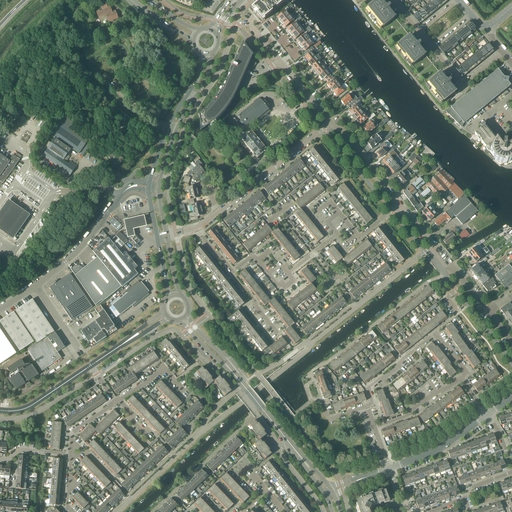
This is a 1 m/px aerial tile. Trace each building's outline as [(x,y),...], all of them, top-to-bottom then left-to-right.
[(254,6),(251,8),(254,11),(256,14),(262,21),(264,19),(270,14),(272,12),(271,11),(273,10),(275,8),(276,9),(284,3),(286,0),(265,0),(264,2),(262,0),(261,0),(260,1),(259,2),(257,4),(256,4),(254,6)] [(376,0),(369,6),(368,7),(444,101),(448,98),(455,92),(447,81),(445,80),(444,78),(440,73),(425,55),(421,50),(420,48),(419,48),(419,47),(418,46),(416,44),(415,43),(415,42),(414,42),(409,35),(386,7),(385,5),(383,3),(380,0),(376,0)] [(436,0),(431,0),(430,2),(437,10),(441,6),(436,0)] [(111,13),(109,7),(110,7),(110,6),(107,7),(105,1),(100,3),(102,9),(96,11),(98,18),(106,15),(108,21),(110,21),(113,21),(113,20),(118,18),(115,11),(111,13)] [(430,2),(426,5),(432,13),(437,10),(430,2)] [(426,5),(421,9),(428,17),(432,13),(426,5)] [(421,9),(417,12),(423,21),(428,17),(421,9)] [(285,11),(277,17),(279,20),(278,21),(280,23),(289,15),(285,11)] [(423,21),(417,12),(412,16),(419,24),(423,21)] [(289,15),(280,23),(282,25),(283,25),(285,27),(293,21),(289,15)] [(294,23),(287,29),(288,32),(289,32),(288,33),(290,35),(301,26),(296,20),(295,21),(294,22),(295,23),(294,23)] [(471,23),(470,24),(469,22),(464,26),(471,34),(476,30),(474,29),(475,28),(471,23)] [(301,26),(290,35),(292,37),(293,37),(295,39),(303,33),(304,34),(306,32),(301,26)] [(464,26),(460,29),(467,38),(471,34),(464,26)] [(460,29),(456,33),(462,41),(467,38),(460,29)] [(304,35),(296,41),(298,44),(299,44),(298,45),(300,47),(311,37),(306,32),(304,34),(304,35)] [(462,41),(456,33),(451,36),(458,45),(462,41)] [(458,45),(451,36),(447,40),(453,48),(458,45)] [(311,37),(300,47),(302,49),(305,51),(313,45),(313,46),(316,43),(315,43),(311,37)] [(453,48),(447,40),(442,44),(449,52),(453,48)] [(236,89),(238,85),(238,84),(239,84),(239,83),(239,82),(241,79),(241,78),(242,76),(246,73),(256,64),(254,61),(252,59),(250,57),(251,56),(251,55),(252,54),(253,52),(243,41),(240,47),(233,62),(232,66),(229,73),(228,74),(227,77),(227,78),(226,79),(223,85),(223,87),(220,92),(217,97),(216,98),(214,102),(213,103),(209,107),(205,111),(204,111),(200,115),(200,120),(200,121),(200,123),(200,131),(208,125),(213,121),(214,120),(218,116),(223,111),(224,109),(228,105),(229,103),(232,98),(235,92),(236,90),(236,89)] [(449,52),(442,44),(438,47),(444,56),(449,52)] [(482,47),(489,56),(493,52),(492,50),(493,49),(489,44),(488,45),(487,44),(486,44),(482,47)] [(481,48),(478,51),(484,59),(489,56),(482,47),(481,48)] [(308,63),(315,57),(317,55),(311,48),(305,53),(307,56),(304,58),(306,59),(305,60),(308,63)] [(484,59),(478,51),(473,55),(480,63),(484,59)] [(480,63),(473,55),(469,58),(475,66),(480,63)] [(315,57),(308,63),(310,65),(311,65),(312,67),(318,61),(323,58),(321,56),(317,59),(315,57)] [(469,58),(464,62),(471,70),(475,66),(469,58)] [(318,61),(312,67),(313,68),(315,71),(322,66),(326,62),(324,60),(318,61)] [(464,62),(460,65),(467,74),(471,70),(464,62)] [(322,66),(315,71),(317,74),(318,74),(319,75),(326,70),(328,68),(331,65),(330,64),(329,63),(324,68),(322,66)] [(467,74),(460,65),(455,69),(462,77),(467,74)] [(333,75),(328,68),(326,70),(319,75),(320,77),(322,80),(324,79),(326,81),(332,76),(333,75)] [(504,77),(498,69),(472,90),(445,112),(461,128),(464,124),(511,85),(508,82),(508,78),(504,77)] [(107,84),(111,80),(112,79),(105,72),(100,77),(107,84)] [(338,82),(340,80),(342,79),(340,77),(336,81),(332,76),(326,81),(328,83),(327,84),(327,85),(327,86),(328,87),(329,87),(330,88),(338,82)] [(343,85),(340,80),(338,82),(330,88),(331,89),(330,90),(331,91),(333,91),(334,93),(337,90),(343,85)] [(337,90),(334,93),(335,95),(336,95),(337,97),(338,96),(340,98),(348,91),(346,89),(348,87),(345,83),(343,85),(337,90)] [(352,100),(355,97),(354,95),(352,96),(350,93),(347,96),(346,97),(341,101),(341,102),(341,103),(342,104),(343,104),(345,106),(346,105),(352,100)] [(362,99),(360,96),(357,99),(348,107),(350,109),(349,111),(349,112),(350,113),(351,114),(353,115),(360,109),(362,107),(360,105),(358,107),(356,105),(362,99)] [(352,100),(346,105),(348,107),(357,99),(355,97),(352,100)] [(246,133),(249,130),(248,129),(265,116),(267,114),(270,111),(267,107),(269,106),(264,101),(263,102),(259,98),(256,101),(256,100),(254,102),(254,103),(237,116),(241,121),(238,123),(243,129),(245,132),(246,133)] [(362,112),(360,109),(353,115),(353,116),(353,117),(354,118),(355,118),(356,120),(363,114),(370,108),(369,107),(366,109),(366,108),(362,112)] [(363,114),(356,120),(357,120),(357,121),(358,122),(359,122),(360,124),(368,117),(366,116),(365,117),(363,114)] [(48,147),(42,156),(58,167),(55,171),(64,177),(66,173),(70,176),(76,166),(70,162),(68,164),(65,162),(70,157),(67,155),(71,149),(79,154),(88,140),(72,129),(70,128),(74,123),(63,116),(60,121),(54,128),(50,134),(55,137),(51,143),(49,142),(46,145),(48,147)] [(42,130),(47,122),(41,118),(35,126),(42,130)] [(243,129),(238,123),(234,118),(230,122),(234,127),(233,127),(238,133),(243,129)] [(369,121),(370,121),(363,127),(364,129),(364,130),(366,132),(368,134),(375,128),(375,127),(377,126),(376,124),(371,119),(369,121)] [(486,126),(485,125),(483,122),(479,125),(481,127),(474,133),(477,136),(478,136),(481,140),(481,141),(485,147),(487,147),(490,150),(490,152),(494,157),(493,157),(494,158),(495,158),(495,159),(496,160),(497,160),(498,161),(499,162),(500,162),(501,162),(502,162),(503,162),(504,162),(505,162),(506,162),(507,162),(508,161),(509,161),(510,161),(511,160),(511,159),(511,142),(511,143),(511,142),(510,142),(510,141),(509,141),(507,142),(506,142),(505,142),(506,141),(503,141),(502,145),(501,146),(485,128),(484,125),(485,124),(486,126)] [(246,133),(245,132),(243,133),(244,134),(239,139),(241,141),(243,140),(258,158),(263,154),(262,153),(265,150),(249,130),(246,133)] [(384,138),(386,141),(393,135),(391,132),(384,138)] [(381,141),(376,134),(376,135),(373,137),(370,139),(370,140),(366,143),(366,142),(366,143),(367,144),(366,144),(370,149),(371,148),(372,149),(375,146),(378,144),(377,144),(381,141)] [(89,141),(80,155),(82,156),(91,143),(89,141)] [(388,155),(395,148),(399,145),(398,144),(396,145),(396,146),(395,147),(394,145),(389,149),(388,147),(385,143),(381,147),(382,149),(376,154),(377,155),(376,155),(378,158),(379,157),(379,158),(386,153),(388,155)] [(432,158),(435,154),(424,144),(421,148),(432,158)] [(408,145),(401,152),(402,154),(404,152),(409,147),(408,145)] [(311,156),(319,151),(315,146),(308,152),(311,156)] [(396,159),(401,155),(397,151),(395,148),(388,155),(382,160),(384,162),(383,163),(385,164),(384,165),(385,166),(386,166),(387,167),(396,159)] [(116,168),(121,162),(120,162),(119,161),(123,158),(123,157),(122,158),(112,151),(113,151),(112,151),(108,157),(108,158),(108,157),(111,159),(108,163),(109,162),(117,168),(116,168)] [(315,160),(322,155),(319,151),(311,156),(315,160)] [(9,161),(0,154),(0,181),(3,183),(2,182),(19,159),(20,159),(19,159),(14,156),(13,155),(9,161)] [(322,155),(315,160),(318,164),(325,159),(322,155)] [(295,162),(301,170),(305,166),(299,159),(295,162)] [(328,163),(325,159),(318,164),(321,168),(328,163)] [(396,159),(387,167),(388,168),(387,169),(388,170),(389,170),(390,170),(399,162),(396,159)] [(196,166),(194,168),(200,176),(205,172),(200,167),(203,165),(198,160),(194,164),(196,166)] [(244,168),(249,174),(257,168),(257,167),(255,165),(252,162),(244,168)] [(301,170),(295,162),(291,166),(297,173),(301,170)] [(399,162),(390,170),(391,172),(391,173),(392,174),(393,174),(403,166),(399,162)] [(328,163),(321,168),(324,172),(331,167),(328,163)] [(291,166),(287,169),(293,176),(297,173),(291,166)] [(334,170),(331,167),(324,172),(327,176),(334,170)] [(200,176),(194,168),(189,172),(195,180),(200,176)] [(293,176),(287,169),(283,172),(289,179),(293,176)] [(458,199),(464,194),(452,182),(454,179),(441,169),(425,184),(426,185),(425,186),(428,191),(431,193),(435,198),(436,197),(438,198),(440,201),(441,203),(444,206),(447,203),(441,196),(442,194),(442,195),(448,189),(458,199)] [(338,174),(334,170),(327,176),(330,180),(338,174)] [(398,182),(410,173),(408,171),(405,173),(403,171),(395,178),(398,182)] [(283,172),(279,175),(285,182),(289,179),(283,172)] [(411,175),(410,173),(398,182),(402,186),(410,179),(408,177),(411,175)] [(338,174),(330,180),(334,184),(341,179),(338,174)] [(285,182),(279,175),(275,178),(281,185),(285,182)] [(281,185),(275,178),(271,181),(277,189),(281,185)] [(413,185),(411,186),(414,191),(415,193),(424,186),(419,179),(412,184),(413,185)] [(271,181),(267,185),(273,192),(277,189),(271,181)] [(315,186),(320,194),(324,190),(319,183),(315,186)] [(340,193),(348,187),(344,183),(337,188),(340,193)] [(189,194),(198,191),(197,185),(187,188),(189,194)] [(273,192),(267,185),(263,188),(269,195),(273,192)] [(320,194),(315,186),(311,190),(316,197),(320,194)] [(414,191),(411,186),(407,190),(403,192),(409,200),(412,198),(414,201),(417,199),(413,195),(415,193),(414,191)] [(351,191),(348,187),(340,193),(344,197),(351,191)] [(316,197),(311,190),(307,193),(312,200),(316,197)] [(198,191),(189,194),(190,199),(187,200),(188,203),(194,202),(193,199),(200,197),(198,191)] [(259,191),(255,194),(261,202),(265,198),(259,191)] [(351,191),(344,197),(347,201),(354,195),(351,191)] [(307,193),(303,196),(308,203),(312,200),(307,193)] [(255,194),(251,198),(257,205),(261,202),(255,194)] [(357,199),(354,195),(347,201),(350,205),(357,199)] [(303,196),(299,199),(304,206),(308,203),(303,196)] [(478,211),(464,196),(449,209),(454,216),(462,225),(478,211)] [(257,205),(251,198),(247,201),(253,208),(257,205)] [(412,198),(409,200),(417,212),(423,207),(417,199),(414,201),(412,198)] [(304,206),(299,199),(294,202),(300,210),(302,208),(304,206)] [(360,203),(357,199),(350,205),(353,209),(360,203)] [(0,229),(13,239),(30,215),(8,200),(0,211),(0,229)] [(247,201),(243,204),(249,211),(253,208),(247,201)] [(194,204),(194,202),(188,203),(188,206),(191,205),(192,211),(202,209),(201,203),(194,204)] [(426,217),(433,210),(435,209),(431,204),(429,206),(426,202),(424,204),(425,206),(424,206),(426,208),(422,212),(422,213),(422,214),(423,215),(424,215),(426,217)] [(364,207),(360,203),(353,209),(356,213),(364,207)] [(243,204),(239,207),(245,214),(249,211),(243,204)] [(239,207),(235,210),(241,218),(245,214),(239,207)] [(364,207),(356,213),(360,217),(367,211),(364,207)] [(302,208),(300,210),(295,214),(298,218),(305,213),(302,208)] [(202,209),(192,211),(194,217),(190,218),(190,221),(198,219),(197,216),(203,215),(202,209)] [(451,218),(454,216),(449,209),(434,223),(437,227),(446,219),(448,222),(452,219),(451,218)] [(241,218),(235,210),(231,214),(237,221),(241,218)] [(437,214),(433,210),(426,217),(427,218),(427,219),(428,221),(429,221),(430,221),(437,214)] [(370,215),(367,211),(360,217),(363,221),(370,215)] [(308,216),(305,213),(298,218),(301,222),(308,216)] [(237,221),(231,214),(227,217),(233,224),(237,221)] [(370,215),(363,221),(366,225),(373,219),(370,215)] [(311,220),(308,216),(301,222),(304,226),(311,220)] [(144,217),(124,221),(128,238),(135,237),(134,230),(146,227),(144,217)] [(233,224),(227,217),(223,220),(229,227),(233,224)] [(311,220),(304,226),(307,230),(315,224),(311,220)] [(318,228),(315,224),(307,230),(311,234),(318,228)] [(268,235),(271,233),(272,232),(267,225),(263,228),(268,235)] [(376,236),(383,230),(380,226),(373,232),(376,236)] [(211,237),(218,231),(215,227),(207,233),(211,237)] [(272,232),(271,233),(274,237),(281,232),(278,227),(272,232)] [(268,235),(263,228),(259,231),(264,238),(268,235)] [(321,232),(318,228),(311,234),(314,238),(321,232)] [(386,234),(383,230),(376,236),(379,240),(386,234)] [(463,241),(470,235),(465,230),(459,235),(463,241)] [(221,235),(218,231),(211,237),(214,241),(221,235)] [(264,238),(259,231),(255,234),(260,242),(264,238)] [(455,237),(452,233),(451,231),(448,234),(449,236),(443,241),(446,244),(455,237)] [(126,238),(119,232),(116,236),(118,239),(120,241),(124,245),(128,241),(134,247),(141,241),(132,232),(126,238)] [(285,235),(281,232),(274,237),(277,241),(285,235)] [(324,237),(321,232),(314,238),(317,242),(324,237)] [(260,242),(255,234),(251,238),(256,245),(260,242)] [(386,234),(379,240),(383,244),(390,238),(386,234)] [(224,239),(221,235),(214,241),(217,245),(224,239)] [(288,239),(285,235),(277,241),(281,245),(288,239)] [(138,267),(126,253),(123,256),(115,246),(120,241),(118,239),(113,244),(109,238),(93,251),(97,257),(121,287),(122,287),(138,274),(134,270),(138,267)] [(256,245),(251,238),(247,241),(252,248),(256,245)] [(390,238),(383,244),(386,248),(393,242),(390,238)] [(224,239),(217,245),(220,249),(228,243),(224,239)] [(291,243),(288,239),(281,245),(284,249),(291,243)] [(366,239),(362,243),(368,250),(372,246),(366,239)] [(483,242),(481,240),(473,244),(475,248),(467,254),(469,256),(468,256),(470,259),(479,251),(477,248),(480,245),(483,242)] [(252,248),(247,241),(242,244),(248,251),(252,248)] [(393,242),(386,248),(389,252),(396,246),(393,242)] [(231,247),(228,243),(220,249),(224,253),(231,247)] [(294,247),(291,243),(284,249),(287,253),(294,247)] [(362,243),(358,246),(364,253),(368,250),(362,243)] [(330,255),(337,249),(334,245),(327,251),(330,255)] [(198,256),(207,248),(205,247),(204,248),(202,246),(194,251),(198,256)] [(364,253),(358,246),(354,249),(360,256),(364,253)] [(392,256),(400,250),(396,246),(389,252),(392,256)] [(234,251),(231,247),(224,253),(227,257),(234,251)] [(294,247),(287,253),(290,257),(297,251),(294,247)] [(207,248),(198,256),(201,260),(208,254),(206,251),(208,250),(207,248)] [(337,249),(330,255),(333,259),(340,253),(337,249)] [(360,256),(354,249),(350,252),(356,259),(360,256)] [(396,260),(403,254),(400,250),(392,256),(396,260)] [(481,250),(479,251),(470,259),(472,262),(473,261),(474,263),(483,256),(483,255),(484,254),(481,250)] [(237,255),(234,251),(227,257),(230,261),(237,255)] [(297,251),(290,257),(293,261),(301,256),(297,251)] [(356,259),(350,252),(346,255),(352,263),(356,259)] [(344,257),(340,253),(333,259),(336,263),(342,259),(344,257)] [(208,254),(201,260),(204,264),(213,256),(212,255),(210,256),(208,254)] [(406,258),(403,254),(396,260),(399,264),(406,258)] [(237,255),(230,261),(233,265),(240,259),(237,255)] [(346,255),(344,257),(342,259),(348,266),(352,263),(346,255)] [(214,258),(213,256),(204,264),(207,268),(214,262),(213,259),(214,258)] [(121,287),(97,257),(83,269),(83,268),(82,267),(81,267),(80,266),(79,266),(78,266),(77,266),(76,266),(75,267),(74,267),(73,268),(72,269),(71,270),(69,266),(69,267),(96,307),(107,299),(121,287)] [(214,262),(207,268),(210,271),(220,264),(218,263),(216,264),(214,262)] [(391,270),(386,263),(381,267),(387,274),(391,270)] [(475,276),(484,269),(479,263),(470,270),(475,276)] [(221,266),(220,264),(210,271),(214,275),(221,270),(219,267),(221,266)] [(491,278),(482,285),(487,291),(491,289),(492,290),(496,287),(494,284),(495,284),(493,281),(497,278),(499,281),(505,288),(511,282),(511,273),(511,272),(511,268),(509,264),(491,278)] [(487,273),(494,267),(492,265),(485,271),(484,269),(475,276),(478,280),(487,273)] [(303,277),(310,271),(307,267),(300,272),(303,277)] [(381,267),(377,270),(383,277),(387,274),(381,267)] [(242,278),(249,273),(245,268),(238,274),(242,278)] [(221,270),(214,275),(217,279),(226,272),(225,271),(223,272),(221,270)] [(383,277),(377,270),(373,273),(379,280),(383,277)] [(310,271),(303,277),(306,281),(314,275),(310,271)] [(227,274),(226,272),(217,279),(220,283),(227,278),(225,275),(227,274)] [(252,277),(249,273),(242,278),(245,282),(252,277)] [(379,280),(373,273),(369,276),(375,283),(379,280)] [(487,273),(478,280),(482,285),(491,278),(487,273)] [(92,307),(70,274),(49,288),(72,321),(92,307)] [(317,279),(314,275),(306,281),(310,285),(311,284),(317,279)] [(369,276),(365,279),(371,287),(375,283),(369,276)] [(255,281),(252,277),(245,282),(248,286),(255,281)] [(227,278),(220,283),(223,287),(232,280),(231,279),(229,280),(227,278)] [(371,287),(365,279),(361,282),(367,290),(371,287)] [(234,282),(232,280),(223,287),(226,291),(234,286),(232,283),(234,282)] [(140,283),(138,281),(122,294),(124,296),(112,305),(120,315),(132,306),(133,308),(149,295),(147,293),(149,292),(141,282),(140,283)] [(255,281),(248,286),(251,290),(258,285),(255,281)] [(361,282),(357,286),(363,293),(367,290),(361,282)] [(311,284),(310,285),(307,287),(313,294),(317,291),(311,284)] [(262,289),(258,285),(251,290),(254,294),(262,289)] [(234,286),(226,291),(230,295),(239,288),(237,286),(235,288),(234,286)] [(357,286),(353,289),(359,296),(363,293),(357,286)] [(428,286),(424,289),(430,296),(434,293),(432,290),(428,286)] [(307,287),(303,290),(309,297),(313,294),(307,287)] [(240,290),(239,288),(230,295),(233,299),(240,294),(238,291),(240,290)] [(265,293),(262,289),(254,294),(258,298),(265,293)] [(359,296),(353,289),(349,292),(355,299),(359,296)] [(430,296),(424,289),(419,293),(425,300),(430,296)] [(309,297),(303,290),(299,293),(305,300),(309,297)] [(268,297),(265,293),(258,298),(261,302),(268,297)] [(305,300),(299,293),(295,296),(301,304),(305,300)] [(419,293),(415,296),(421,303),(425,300),(419,293)] [(242,296),(240,294),(233,299),(236,303),(245,296),(244,294),(242,296)] [(245,296),(236,303),(239,308),(246,302),(244,299),(246,298),(245,296)] [(301,304),(295,296),(291,300),(297,307),(301,304)] [(337,300),(343,307),(347,304),(341,296),(337,300)] [(415,296),(411,299),(417,306),(421,303),(415,296)] [(271,301),(271,300),(268,297),(261,302),(264,307),(268,303),(271,301)] [(275,297),(271,300),(271,301),(268,303),(271,307),(278,302),(275,297)] [(37,343),(41,340),(54,332),(32,299),(15,311),(37,343)] [(417,306),(411,299),(407,303),(412,310),(417,306)] [(297,307),(291,300),(287,303),(293,310),(297,307)] [(343,307),(337,300),(333,303),(339,310),(343,307)] [(282,306),(278,302),(271,307),(275,312),(282,306)] [(333,303),(329,306),(335,313),(339,310),(333,303)] [(407,303),(403,306),(408,313),(412,310),(407,303)] [(511,307),(509,303),(500,309),(511,325),(511,307)] [(95,321),(105,335),(107,334),(109,336),(117,330),(100,305),(95,309),(100,317),(95,321),(95,320),(95,321)] [(282,306),(275,312),(278,316),(285,310),(282,306)] [(335,313),(329,306),(325,309),(331,317),(335,313)] [(408,313),(403,306),(398,310),(404,317),(408,313)] [(237,319),(244,313),(242,311),(244,309),(243,308),(241,309),(233,315),(237,319)] [(331,317),(325,309),(321,313),(327,320),(331,317)] [(288,314),(285,310),(278,316),(281,320),(288,314)] [(404,317),(398,310),(394,313),(400,320),(404,317)] [(442,311),(437,314),(443,321),(447,318),(445,315),(442,311)] [(0,321),(0,329),(16,353),(34,342),(14,312),(0,321)] [(246,316),(244,313),(237,319),(240,323),(249,316),(248,314),(246,316)] [(321,313),(317,316),(323,323),(327,320),(321,313)] [(400,320),(394,313),(390,316),(395,323),(400,320)] [(288,314),(281,320),(285,324),(292,319),(288,314)] [(437,314),(433,318),(439,325),(443,321),(437,314)] [(250,317),(249,316),(240,323),(243,327),(250,321),(249,319),(250,317)] [(323,323),(317,316),(313,319),(319,326),(323,323)] [(395,323),(390,316),(386,320),(391,327),(395,323)] [(433,318),(429,321),(434,328),(439,325),(433,318)] [(295,323),(292,319),(285,324),(288,328),(288,329),(291,326),(292,326),(295,324),(295,323)] [(319,326),(313,319),(309,322),(315,329),(319,326)] [(386,320),(381,323),(387,330),(391,327),(386,320)] [(105,335),(95,321),(80,331),(82,333),(81,334),(85,340),(85,341),(87,340),(92,347),(106,337),(105,335)] [(252,324),(250,321),(243,327),(246,331),(255,324),(254,322),(252,324)] [(429,321),(424,325),(430,332),(434,328),(429,321)] [(315,329),(309,322),(305,325),(311,332),(315,329)] [(387,330),(381,323),(377,327),(383,334),(387,330)] [(257,325),(255,324),(246,331),(250,335),(257,329),(255,327),(257,325)] [(448,333),(455,328),(452,324),(444,329),(448,333)] [(311,332),(305,325),(301,329),(307,336),(311,332)] [(424,325),(420,328),(426,335),(430,332),(424,325)] [(288,329),(288,328),(284,331),(287,336),(295,330),(292,326),(291,326),(288,329)] [(426,335),(420,328),(416,331),(422,338),(426,335)] [(458,333),(455,328),(448,333),(451,338),(458,333)] [(0,364),(16,353),(0,329),(0,364)] [(257,329),(250,335),(253,339),(262,332),(261,330),(259,331),(257,329)] [(295,330),(287,336),(291,340),(298,334),(295,330)] [(372,331),(367,334),(373,341),(378,338),(372,331)] [(416,331),(412,335),(417,342),(422,338),(416,331)] [(62,343),(60,340),(55,332),(28,350),(42,371),(61,358),(57,352),(66,347),(63,343),(62,343)] [(263,333),(262,332),(253,339),(256,343),(263,337),(261,335),(263,333)] [(461,337),(458,333),(451,338),(454,342),(461,337)] [(298,334),(291,340),(294,345),(302,339),(298,334)] [(373,341),(367,334),(363,338),(369,345),(373,341)] [(417,342),(412,335),(408,338),(413,345),(417,342)] [(265,339),(263,337),(256,343),(259,347),(268,340),(267,338),(265,339)] [(277,341),(282,348),(287,344),(282,337),(277,341)] [(461,337),(454,342),(457,347),(464,341),(461,337)] [(168,350),(175,344),(172,340),(169,342),(166,338),(161,342),(168,350)] [(369,345),(363,338),(359,341),(365,348),(369,345)] [(413,345),(408,338),(403,341),(409,348),(413,345)] [(266,348),(270,345),(268,343),(270,341),(268,340),(259,347),(262,351),(266,348)] [(282,348),(277,341),(273,344),(278,352),(282,348)] [(359,341),(355,344),(360,351),(365,348),(359,341)] [(403,341),(399,345),(405,352),(409,348),(403,341)] [(464,341),(457,347),(460,351),(468,346),(464,341)] [(430,352),(437,346),(433,342),(426,348),(430,352)] [(175,344),(168,350),(171,354),(178,348),(175,344)] [(270,345),(266,348),(269,352),(270,350),(274,355),(278,352),(273,344),(270,346),(270,345)] [(360,351),(355,344),(351,348),(356,355),(360,351)] [(405,352),(399,345),(395,348),(399,354),(400,355),(405,352)] [(437,346),(430,352),(433,356),(440,351),(437,346)] [(471,350),(468,346),(460,351),(463,355),(471,350)] [(152,351),(149,353),(148,354),(154,363),(159,359),(153,351),(154,350),(153,349),(152,348),(151,349),(152,351)] [(181,352),(178,348),(171,354),(174,358),(181,352)] [(351,348),(346,351),(352,358),(356,355),(351,348)] [(474,355),(471,350),(463,355),(467,360),(474,355)] [(148,354),(145,356),(144,357),(150,366),(154,363),(148,354),(149,353),(148,351),(146,352),(148,354)] [(352,358),(346,351),(342,354),(348,361),(352,358)] [(440,351),(433,356),(437,360),(444,355),(440,351)] [(185,356),(181,352),(174,358),(177,362),(185,356)] [(389,353),(385,356),(391,363),(395,360),(389,353)] [(143,357),(140,359),(139,360),(145,369),(150,366),(144,357),(145,356),(143,354),(142,355),(143,357)] [(342,354),(338,358),(344,365),(348,361),(342,354)] [(447,359),(444,355),(437,360),(440,365),(447,359)] [(474,355),(467,360),(470,364),(477,359),(474,355)] [(188,360),(185,356),(177,362),(181,366),(188,360)] [(391,363),(385,356),(381,360),(386,367),(391,363)] [(139,360),(136,362),(135,363),(141,372),(145,369),(139,360),(140,359),(139,357),(137,358),(139,360)] [(344,365),(338,358),(334,361),(339,368),(344,365)] [(29,381),(39,375),(32,364),(31,365),(30,364),(25,363),(24,364),(21,359),(7,369),(10,373),(9,373),(8,379),(9,380),(8,380),(15,391),(25,384),(27,386),(31,384),(29,381)] [(450,363),(447,359),(440,365),(443,369),(450,363)] [(480,364),(477,359),(470,364),(473,369),(480,364)] [(135,363),(136,362),(134,360),(133,361),(134,363),(130,366),(136,375),(141,372),(135,363)] [(191,364),(188,360),(181,366),(184,370),(191,364)] [(386,367),(381,360),(377,363),(382,370),(386,367)] [(339,368),(334,361),(329,365),(335,372),(339,368)] [(422,361),(418,364),(424,371),(428,368),(422,361)] [(382,370),(377,363),(372,366),(378,373),(382,370)] [(454,367),(450,363),(443,369),(447,373),(454,367)] [(424,371),(418,364),(414,368),(419,375),(424,371)] [(204,384),(212,378),(205,369),(206,367),(205,365),(194,374),(198,379),(199,378),(204,384)] [(378,373),(372,366),(368,370),(374,377),(378,373)] [(454,367),(447,373),(450,377),(457,372),(454,367)] [(414,368),(410,371),(415,378),(419,375),(414,368)] [(495,369),(490,372),(495,379),(500,376),(495,369)] [(316,378),(325,375),(323,370),(318,372),(316,372),(315,373),(316,378)] [(368,370),(364,373),(370,380),(374,377),(368,370)] [(410,371),(405,374),(411,381),(415,378),(410,371)] [(132,372),(128,375),(133,383),(138,380),(132,372)] [(495,379),(490,372),(486,375),(491,382),(495,379)] [(212,378),(204,384),(203,385),(205,389),(212,384),(214,387),(215,386),(220,392),(219,393),(223,398),(232,390),(219,373),(214,377),(216,379),(214,381),(212,378)] [(370,380),(364,373),(360,377),(365,384),(370,380)] [(405,374),(401,378),(407,385),(411,381),(405,374)] [(133,383),(128,375),(124,378),(129,386),(133,383)] [(325,375),(316,378),(318,383),(327,380),(325,375)] [(486,375),(481,378),(486,385),(491,382),(486,375)] [(124,378),(120,381),(125,388),(129,386),(124,378)] [(407,385),(401,378),(397,381),(403,388),(407,385)] [(486,385),(481,378),(477,381),(482,389),(486,385)] [(159,390),(165,384),(162,380),(155,386),(159,390)] [(327,380),(318,383),(320,388),(329,385),(327,380)] [(120,381),(115,384),(121,391),(125,388),(120,381)] [(403,388),(397,381),(393,385),(398,392),(403,388)] [(482,389),(477,381),(472,385),(477,392),(482,389)] [(121,391),(115,384),(111,387),(116,394),(121,391)] [(169,387),(165,384),(159,390),(162,394),(169,387)] [(329,385),(320,388),(322,394),(331,390),(329,385)] [(169,387),(162,394),(166,397),(172,391),(169,387)] [(459,387),(454,390),(459,397),(464,394),(459,387)] [(377,397),(386,394),(384,389),(375,392),(377,397)] [(331,390),(322,394),(324,399),(332,396),(331,390)] [(454,390),(450,393),(455,401),(459,397),(454,390)] [(172,391),(166,397),(169,401),(176,395),(172,391)] [(358,394),(361,402),(366,400),(363,392),(358,394)] [(97,396),(102,404),(106,401),(101,393),(97,396)] [(450,393),(445,396),(451,404),(455,401),(450,393)] [(358,394),(353,396),(356,404),(361,402),(358,394)] [(388,399),(386,394),(377,397),(379,402),(388,399)] [(131,405),(137,399),(134,395),(127,401),(131,405)] [(176,395),(169,401),(173,405),(179,398),(176,395)] [(102,404),(97,396),(92,399),(98,407),(102,404)] [(356,404),(353,396),(348,398),(351,406),(356,404)] [(445,396),(441,399),(446,407),(451,404),(445,396)] [(183,402),(179,398),(173,405),(176,409),(183,402)] [(348,398),(343,400),(346,408),(351,406),(348,398)] [(92,399),(88,402),(93,410),(98,407),(92,399)] [(137,399),(131,405),(134,409),(141,402),(137,399)] [(389,404),(388,399),(379,402),(381,407),(389,404)] [(441,399),(437,403),(442,410),(446,407),(441,399)] [(346,408),(343,400),(337,402),(341,410),(346,408)] [(193,404),(200,411),(204,407),(197,401),(193,404)] [(93,410),(88,402),(84,405),(89,413),(93,410)] [(144,406),(141,402),(134,409),(138,412),(144,406)] [(341,410),(337,402),(332,404),(335,412),(341,410)] [(437,403),(432,406),(437,413),(442,410),(437,403)] [(200,411),(193,404),(190,408),(196,415),(200,411)] [(391,409),(389,404),(381,407),(383,413),(391,409)] [(89,413),(84,405),(80,408),(85,416),(89,413)] [(148,410),(144,406),(138,412),(141,416),(148,410)] [(432,406),(428,409),(433,416),(437,413),(432,406)] [(85,416),(80,408),(75,411),(81,418),(85,416)] [(190,408),(186,411),(192,418),(196,415),(190,408)] [(393,415),(391,409),(383,413),(385,418),(393,415)] [(433,416),(428,409),(423,412),(429,419),(433,416)] [(110,414),(116,420),(120,416),(114,410),(110,414)] [(151,414),(148,410),(141,416),(145,420),(151,414)] [(81,418),(75,411),(71,414),(76,421),(81,418)] [(186,411),(182,415),(189,422),(192,418),(186,411)] [(429,419),(423,412),(419,415),(424,423),(429,419)] [(76,421),(71,414),(67,416),(72,424),(76,421)] [(116,420),(110,414),(106,417),(112,424),(116,420)] [(155,417),(151,414),(145,420),(148,424),(155,417)] [(189,422),(182,415),(179,418),(185,425),(189,422)] [(72,424),(67,416),(63,419),(64,422),(67,425),(68,427),(72,424)] [(507,426),(503,416),(498,418),(501,425),(503,424),(504,427),(507,426)] [(112,424),(106,417),(102,421),(108,428),(112,424)] [(158,421),(155,417),(148,424),(152,427),(158,421)] [(412,419),(415,427),(420,425),(417,417),(412,419)] [(185,425),(179,418),(175,422),(180,428),(181,429),(182,428),(185,425)] [(412,419),(407,420),(410,429),(415,427),(412,419)] [(261,439),(263,438),(264,440),(269,436),(256,420),(246,427),(250,432),(251,431),(256,437),(255,438),(258,441),(261,439)] [(407,420),(402,422),(405,431),(410,429),(407,420)] [(108,428),(102,421),(98,425),(104,431),(108,428)] [(158,421),(152,427),(155,431),(162,425),(158,421)] [(117,432),(124,426),(120,422),(113,428),(117,432)] [(405,431),(402,422),(397,424),(400,433),(405,431)] [(397,424),(392,426),(395,434),(400,433),(397,424)] [(91,425),(87,429),(93,435),(97,432),(94,428),(91,425)] [(98,425),(94,428),(97,432),(100,435),(104,431),(98,425)] [(166,429),(162,425),(155,431),(159,435),(166,429)] [(127,429),(124,426),(117,432),(120,436),(127,429)] [(395,434),(392,426),(387,428),(390,436),(395,434)] [(180,428),(177,431),(183,438),(187,434),(182,428),(181,429),(180,428)] [(390,436),(387,428),(381,430),(384,438),(390,436)] [(93,435),(87,429),(83,432),(89,439),(93,435)] [(127,429),(120,436),(124,439),(131,433),(127,429)] [(177,431),(173,435),(179,441),(183,438),(177,431)] [(89,439),(83,432),(79,436),(85,443),(89,439)] [(134,437),(131,433),(124,439),(128,443),(134,437)] [(491,445),(497,443),(494,434),(488,436),(491,443),(491,445)] [(179,441),(173,435),(169,438),(176,445),(179,441)] [(138,440),(134,437),(128,443),(131,447),(138,440)] [(236,437),(232,440),(238,447),(242,443),(236,437)] [(176,445),(169,438),(166,442),(172,449),(176,445)] [(486,445),(483,438),(478,440),(481,449),(487,447),(486,445)] [(91,449),(98,443),(94,439),(88,446),(91,449)] [(271,451),(261,439),(258,441),(251,446),(254,450),(255,449),(260,455),(259,455),(263,460),(271,454),(274,452),(272,450),(271,451)] [(138,440),(131,447),(135,451),(141,444),(138,440)] [(238,447),(232,440),(228,444),(235,450),(238,447)] [(481,449),(478,440),(473,442),(476,449),(476,451),(481,449)] [(95,453),(101,447),(98,443),(91,449),(95,453)] [(141,444),(135,451),(138,454),(145,448),(141,444)] [(235,450),(228,444),(225,447),(231,454),(235,450)] [(162,445),(158,449),(164,456),(168,452),(162,445)] [(463,446),(458,448),(461,456),(466,454),(466,453),(463,446)] [(98,457),(105,451),(101,447),(95,453),(98,457)] [(231,454),(225,447),(221,451),(227,458),(231,454)] [(458,448),(453,449),(455,457),(456,458),(461,456),(458,448)] [(158,449),(154,453),(161,459),(164,456),(158,449)] [(108,454),(105,451),(98,457),(102,461),(108,454)] [(227,458),(221,451),(217,454),(224,461),(227,458)] [(154,453),(151,456),(157,463),(161,459),(154,453)] [(108,454),(102,461),(105,464),(112,458),(108,454)] [(224,461),(217,454),(214,458),(220,465),(224,461)] [(84,466),(90,459),(87,456),(80,462),(84,466)] [(157,463),(151,456),(147,460),(153,466),(157,463)] [(112,458),(105,464),(109,468),(115,462),(112,458)] [(220,465),(214,458),(210,461),(216,468),(220,465)] [(94,463),(90,459),(84,466),(87,470),(94,463)] [(498,463),(501,470),(506,468),(503,459),(497,461),(498,463)] [(153,466),(147,460),(143,463),(150,470),(153,466)] [(267,470),(274,464),(271,460),(264,466),(267,470)] [(216,468),(210,461),(206,465),(212,472),(216,468)] [(115,462),(109,468),(112,472),(119,465),(115,462)] [(442,462),(436,464),(440,473),(445,471),(444,469),(442,462)] [(97,467),(94,463),(87,470),(91,473),(97,467)] [(143,463),(140,467),(146,473),(150,470),(143,463)] [(496,472),(493,465),(492,463),(487,465),(491,474),(496,472)] [(274,464),(267,470),(270,474),(278,468),(274,464)] [(440,473),(436,464),(431,466),(434,473),(435,475),(440,473)] [(119,465),(112,472),(116,476),(123,469),(119,465)] [(491,474),(487,465),(482,467),(483,469),(486,476),(491,474)] [(101,471),(97,467),(91,473),(94,477),(101,471)] [(140,467),(136,470),(142,477),(146,473),(140,467)] [(278,468),(270,474),(273,478),(281,472),(278,468)] [(202,469),(198,473),(204,480),(208,476),(208,475),(204,471),(202,469)] [(136,470),(132,474),(139,480),(142,477),(136,470)] [(421,470),(416,472),(420,481),(425,479),(424,477),(421,470)] [(104,474),(101,471),(94,477),(98,481),(104,474)] [(231,476),(232,477),(234,475),(232,474),(231,476),(227,472),(220,479),(224,484),(231,476)] [(284,476),(281,472),(273,478),(277,482),(284,476)] [(420,481),(416,472),(411,474),(414,481),(415,482),(420,481)] [(204,480),(198,473),(194,476),(200,483),(204,480)] [(104,474),(98,481),(101,484),(108,478),(104,474)] [(139,480),(132,474),(128,477),(135,484),(139,480)] [(194,476),(190,480),(197,487),(200,483),(194,476)] [(234,480),(232,477),(231,476),(224,484),(227,487),(235,480),(236,481),(237,479),(236,478),(234,480)] [(287,480),(284,476),(277,482),(280,486),(287,480)] [(135,484),(128,477),(125,481),(131,487),(135,484)] [(112,482),(108,478),(101,484),(105,488),(112,482)] [(190,480),(187,483),(193,490),(197,487),(190,480)] [(235,480),(227,487),(231,491),(239,484),(239,485),(241,483),(240,482),(238,483),(236,481),(235,480)] [(287,480),(280,486),(283,490),(290,484),(287,480)] [(131,487),(125,481),(121,484),(127,491),(131,487)] [(508,490),(504,481),(499,483),(502,492),(508,490)] [(187,483),(183,487),(189,494),(193,490),(187,483)] [(212,495),(219,488),(215,484),(208,491),(211,494),(209,496),(211,497),(212,496),(212,495)] [(239,484),(231,491),(235,495),(242,488),(243,489),(245,487),(244,486),(242,487),(239,485),(239,484)] [(290,484),(283,490),(286,494),(293,488),(290,484)] [(451,487),(454,496),(460,494),(456,485),(451,487)] [(189,494),(183,487),(179,490),(186,497),(189,494)] [(454,496),(451,487),(446,489),(447,491),(449,498),(454,496)] [(223,492),(219,488),(212,495),(212,496),(215,498),(213,500),(214,501),(216,500),(215,499),(223,492)] [(246,491),(243,489),(242,488),(235,495),(239,499),(246,492),(247,493),(249,491),(247,490),(246,491)] [(293,488),(286,494),(289,498),(297,492),(293,488)] [(118,489),(114,493),(121,499),(125,496),(118,489)] [(385,489),(380,491),(384,502),(384,503),(390,501),(385,489)] [(186,497),(179,490),(175,494),(182,501),(186,497)] [(75,502),(82,495),(78,491),(72,498),(75,502)] [(380,491),(370,495),(374,505),(384,502),(380,491)] [(444,500),(442,493),(441,491),(436,493),(439,502),(444,500)] [(227,496),(223,492),(215,499),(216,500),(219,502),(217,504),(218,505),(220,503),(219,503),(227,496)] [(246,492),(239,499),(242,503),(250,496),(250,497),(252,495),(251,494),(249,495),(247,493),(246,492)] [(300,496),(297,492),(289,498),(293,502),(300,496)] [(114,493),(111,496),(117,503),(121,499),(114,493)] [(436,493),(431,495),(434,504),(439,503),(439,502),(436,493)] [(86,499),(82,495),(75,502),(79,505),(86,499)] [(370,495),(361,499),(358,500),(356,503),(359,511),(371,511),(370,510),(366,508),(368,504),(372,506),(374,505),(370,495)] [(426,497),(429,505),(429,506),(430,506),(434,504),(431,495),(426,497)] [(111,496),(107,500),(113,506),(117,503),(111,496)] [(230,499),(227,496),(219,503),(220,503),(222,506),(220,508),(222,509),(224,507),(223,507),(230,499)] [(303,500),(300,496),(293,502),(296,506),(303,500)] [(205,501),(206,502),(208,500),(206,499),(205,500),(201,497),(194,504),(198,508),(205,501)] [(426,497),(421,498),(424,507),(429,505),(426,497)] [(167,502),(174,509),(177,505),(171,498),(167,502)] [(424,507),(421,498),(415,500),(419,509),(424,507)] [(89,503),(86,499),(79,505),(83,509),(89,503)] [(234,504),(230,499),(223,507),(224,507),(226,510),(224,511),(226,511),(227,511),(234,504)] [(107,500),(103,503),(110,510),(113,506),(107,500)] [(303,500),(296,506),(299,510),(306,504),(303,500)] [(205,501),(198,508),(200,511),(201,511),(209,505),(210,506),(211,504),(210,503),(208,504),(206,502),(205,501)] [(170,511),(174,509),(167,502),(164,505),(169,511),(170,511)] [(500,502),(495,504),(497,511),(500,511),(504,511),(503,508),(502,508),(500,502)] [(103,503),(100,507),(104,511),(107,511),(110,510),(103,503)]
